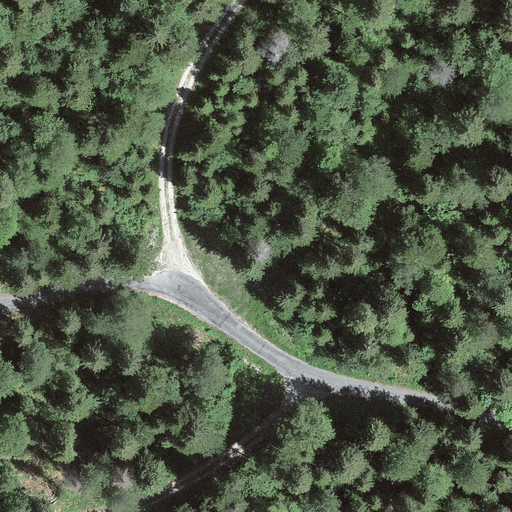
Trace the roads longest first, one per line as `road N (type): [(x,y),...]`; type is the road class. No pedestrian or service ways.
road 1 (track): [(511,420),(325,381),(152,285),(97,282),(0,306)]
road 2 (track): [(187,300),(165,189),(170,136),(190,75),(239,0)]
road 3 (track): [(325,381),(186,482),(119,511)]
